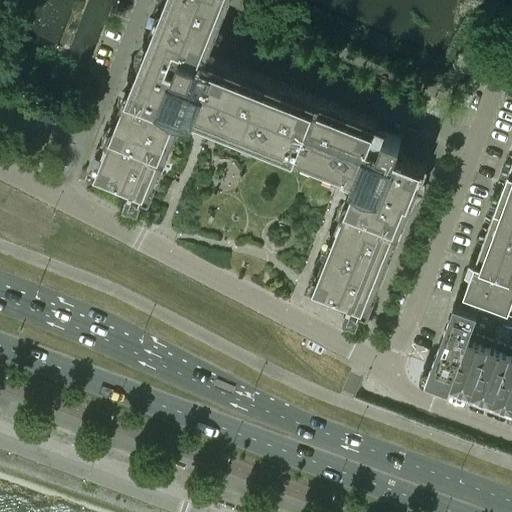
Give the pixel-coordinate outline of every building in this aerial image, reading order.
[(208,52),(228,0),(161,0),(149,31),(152,32),(129,90),(126,89),(117,111),(120,112),(96,171),(151,193),(164,162),(185,107),(214,118),(213,121),(235,129),(236,127),(314,158),(313,161),(335,170),(336,166),(358,175),(347,203),(345,202),(336,224),(339,226),(315,286),(370,307),(426,165),(404,156),(399,144),(401,138),(385,132),(384,133),(375,129),(378,120),(208,52)] [(511,172),(508,171),(495,207),(511,213),(511,172)] [(511,213),(495,207),(482,241),(511,251),(511,213)] [(511,251),(482,241),(475,259),(470,258),(466,270),(471,272),(464,290),(511,307),(511,251)] [(466,337),(467,336),(477,308),(455,300),(430,369),(433,377),(450,383),(466,337)] [(467,336),(466,337),(450,383),(449,383),(472,392),(490,344),(467,336)] [(490,344),(472,392),(492,399),(511,352),(490,344)] [(511,352),(492,399),(511,406),(511,352)]
